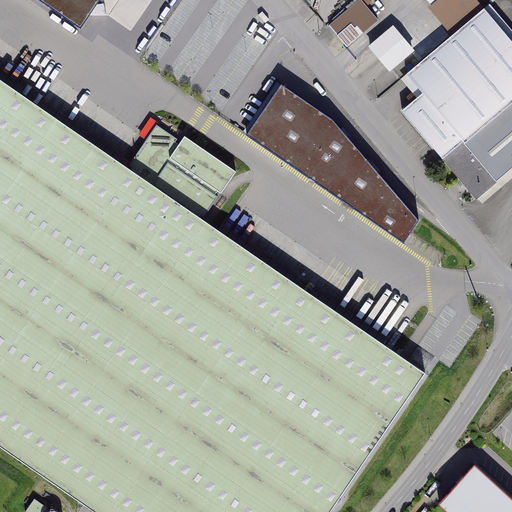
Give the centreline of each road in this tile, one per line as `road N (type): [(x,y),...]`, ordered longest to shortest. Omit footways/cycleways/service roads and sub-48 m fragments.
road 1 (residential): [(511,279),(277,0)]
road 2 (residential): [(388,511),(511,336)]
